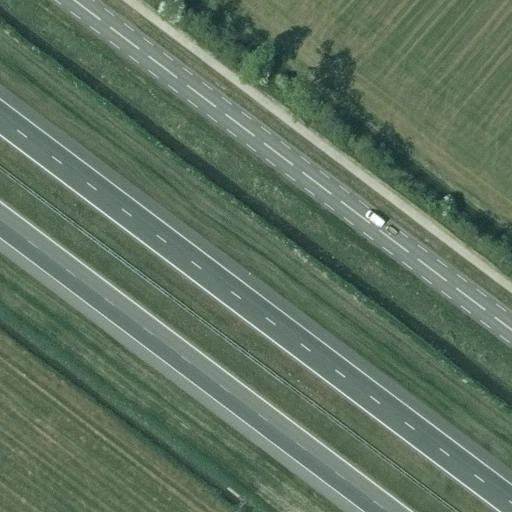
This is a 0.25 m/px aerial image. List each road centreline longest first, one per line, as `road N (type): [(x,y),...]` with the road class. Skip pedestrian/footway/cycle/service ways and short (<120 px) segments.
road 1 (motorway): [(511,509),(0,122)]
road 2 (tertiary): [(511,339),(60,0)]
road 3 (motorway): [(0,227),(375,511)]
